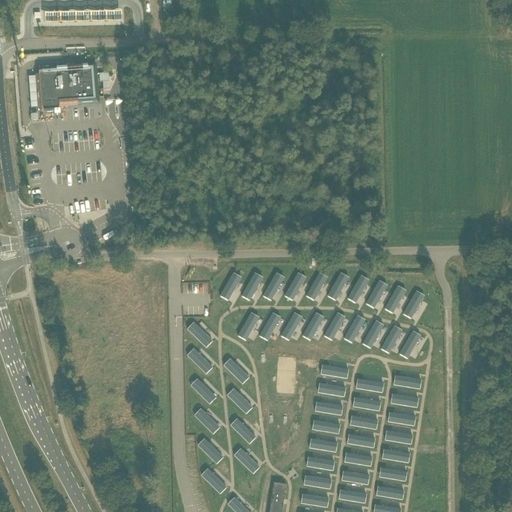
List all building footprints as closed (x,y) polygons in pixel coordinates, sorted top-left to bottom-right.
[(39,77),(28,77),(31,109),(42,108),(42,112),(59,110),(59,107),(69,106),(69,103),(95,101),(95,95),(93,75),(93,69),(88,69),(87,67),(83,68),(83,69),(67,71),(67,69),(57,70),(41,71),(41,73),(39,73),(39,77)] [(109,88),(108,73),(99,74),(99,81),(102,81),(103,89),(109,88)] [(297,275),(284,299),(292,303),(305,280),(297,275)] [(319,275),(306,299),(313,303),(327,280),(319,275)] [(340,275),(327,299),(335,303),(348,280),(340,275)] [(233,276),(220,299),(228,304),(241,280),(233,276)] [(255,276),(241,299),(249,304),(263,281),(255,276)] [(276,276),(262,299),(270,304),(284,280),(276,276)] [(360,278),(347,301),(355,306),(368,283),(360,278)] [(379,283),(366,306),(374,311),(387,288),(379,283)] [(398,288),(384,312),(393,316),(406,293),(398,288)] [(417,293),(403,317),(411,322),(425,298),(417,293)] [(251,315),(237,339),(245,343),(259,320),(251,315)] [(272,315),(258,338),(267,343),(281,320),(272,315)] [(294,315),(280,339),(289,344),(302,320),(294,315)] [(316,315),(302,338),(310,343),(324,320),(316,315)] [(337,315),(323,338),(332,343),(345,320),(337,315)] [(357,318),(343,341),(352,345),(365,322),(357,318)] [(376,323),(362,346),(370,351),(384,328),(376,323)] [(194,325),(187,332),(206,351),(213,344),(194,325)] [(394,328),(380,352),(389,357),(403,333),(394,328)] [(212,341),(216,337),(210,331),(206,335),(212,341)] [(413,333),(399,357),(407,362),(421,338),(413,333)] [(193,351),(186,358),(206,377),(213,371),(193,351)] [(230,361),(223,368),(242,387),(249,381),(230,361)] [(322,367),(320,376),(347,381),(348,372),(322,367)] [(395,378),(393,388),(420,392),(421,382),(395,378)] [(197,381),(190,388),(209,407),(216,400),(197,381)] [(357,381),(355,391),(382,395),(384,386),(357,381)] [(319,385),(318,396),(344,400),(346,390),(319,385)] [(233,391),(226,398),(245,417),(252,410),(233,391)] [(392,396),(391,406),(417,410),(418,400),(392,396)] [(354,400),(353,410),(379,414),(381,405),(354,400)] [(316,404),(315,414),(342,418),(343,409),(316,404)] [(200,411),(194,418),(213,437),(220,431),(200,411)] [(389,415),(388,425),(414,429),(416,419),(389,415)] [(351,419),(350,428),(376,432),(378,423),(351,419)] [(237,421),(230,428),(248,447),(255,440),(237,421)] [(313,423),(312,432),(339,437),(340,427),(313,423)] [(386,433),(385,443),(411,448),(413,438),(386,433)] [(348,437),(347,446),(374,451),(375,441),(348,437)] [(204,441),(197,448),(216,467),(223,460),(204,441)] [(311,441),(309,451),(336,455),(337,445),(311,441)] [(245,443),(232,456),(253,477),(266,465),(245,443)] [(224,457),(227,452),(217,446),(214,451),(224,457)] [(383,452),(382,461),(408,466),(410,456),(383,452)] [(346,455),(344,465),(371,470),(372,459),(346,455)] [(308,459),(306,469),(333,474),(335,464),(308,459)] [(380,470),(379,480),(405,485),(407,474),(380,470)] [(208,471),(201,478),(220,497),(227,490),(208,471)] [(343,474),(341,484),(368,488),(370,478),(343,474)] [(305,478),(303,488),(331,492),(332,483),(305,478)] [(273,484),(269,511),(281,511),(286,486),(273,484)] [(377,489),(376,498),(403,504),(404,493),(377,489)] [(340,492),(338,502),(365,506),(367,496),(340,492)] [(302,496),(301,506),(328,510),(329,501),(302,496)] [(246,511),(234,500),(227,507),(232,511),(246,511)]
